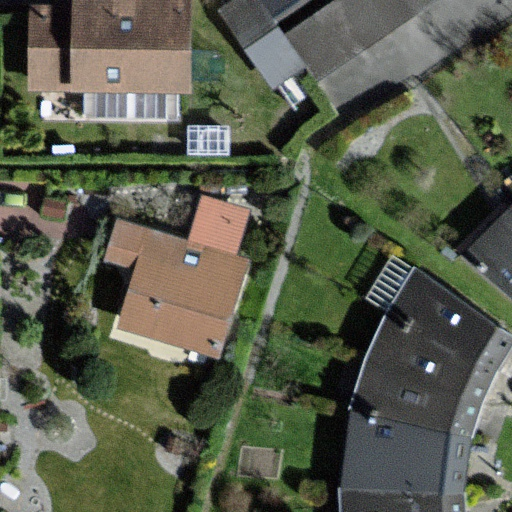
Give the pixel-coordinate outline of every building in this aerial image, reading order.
[(187,0),(76,0),(77,9),(36,8),(34,85),(185,88),(187,0)] [(423,0),(236,0),(221,10),(271,85),(310,60),(317,71),(423,0)] [(216,350),(242,262),(229,259),(243,213),(203,202),(190,247),(119,227),(111,257),(141,266),(124,324),(216,350)] [(511,286),(511,208),(473,248),(511,286)] [(511,338),(418,270),(388,316),(495,373),(511,344),(511,338)] [(388,316),(369,356),(481,403),(495,373),(388,316)] [(369,356),(354,410),(471,436),(481,403),(369,356)] [(354,410),(343,489),(460,493),(471,436),(354,410)] [(344,511),(461,511),(460,493),(343,489),(344,511)]
